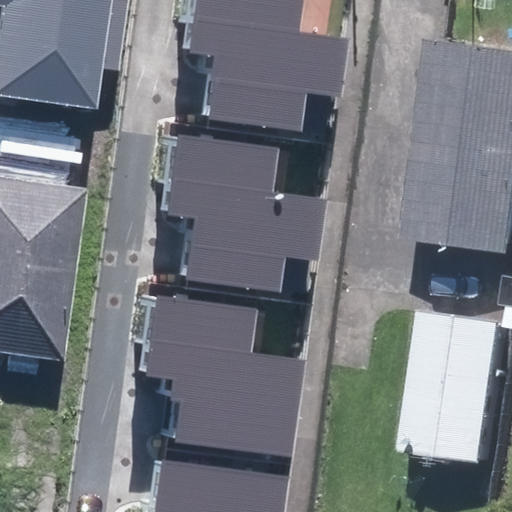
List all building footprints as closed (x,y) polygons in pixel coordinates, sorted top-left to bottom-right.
[(0,30),(0,93),(98,108),(104,68),(120,70),(129,0),(0,0),(0,4),(4,5),(0,30)] [(342,97),(349,41),(300,33),(304,0),(194,0),(186,53),(207,56),(199,113),(302,130),(307,93),(342,97)] [(511,44),(449,36),(423,236),(511,247),(511,44)] [(319,262),(328,200),(274,192),(280,152),(172,136),(160,216),(181,219),(179,235),(190,237),(184,276),(282,290),(286,257),(319,262)] [(0,347),(62,356),(86,183),(0,171),(0,347)] [(289,453),(303,362),(250,354),(257,309),(149,293),(137,374),(158,377),(155,393),(167,395),(161,434),(289,453)] [(511,384),(511,316),(437,307),(418,451),(502,461),(511,384)] [(285,511),(289,476),(154,461),(147,511),(285,511)]
